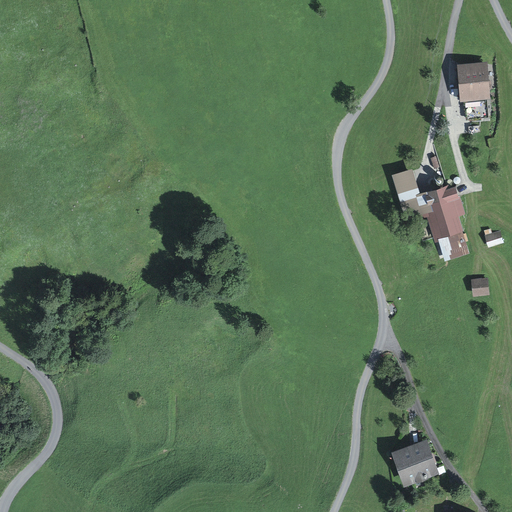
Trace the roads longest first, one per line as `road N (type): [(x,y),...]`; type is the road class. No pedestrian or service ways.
road 1 (unclassified): [(386,0),(388,60),(337,150),(342,202),(385,326),(358,400),(354,459),(334,511)]
road 2 (unclassified): [(2,511),(58,426),(48,385),(0,345)]
